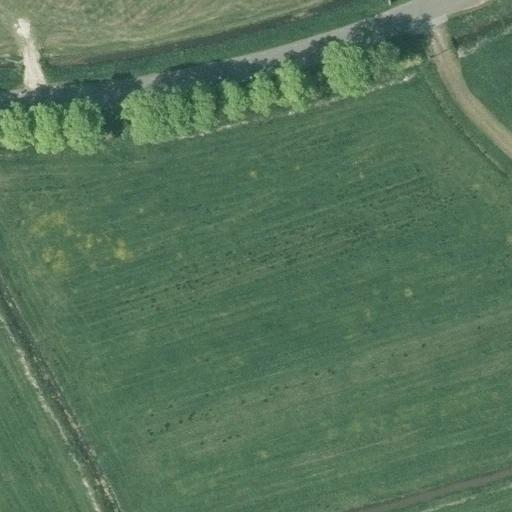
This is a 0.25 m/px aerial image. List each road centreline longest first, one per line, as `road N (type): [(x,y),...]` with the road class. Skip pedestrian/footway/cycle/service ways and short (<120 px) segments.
road 1 (tertiary): [(0,110),(224,79),(455,0)]
road 2 (track): [(424,12),(457,84),(511,137)]
